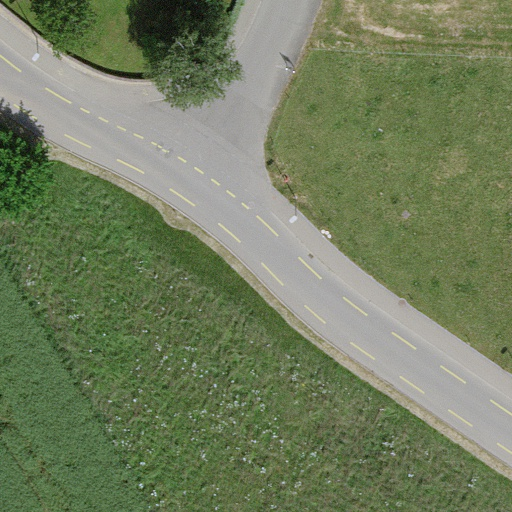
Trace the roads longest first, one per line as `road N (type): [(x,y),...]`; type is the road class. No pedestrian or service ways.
road 1 (unclassified): [(511,434),(358,330),(243,221),(183,182)]
road 2 (unclassified): [(183,182),(0,71)]
road 3 (residential): [(289,0),(281,36),(183,182)]
